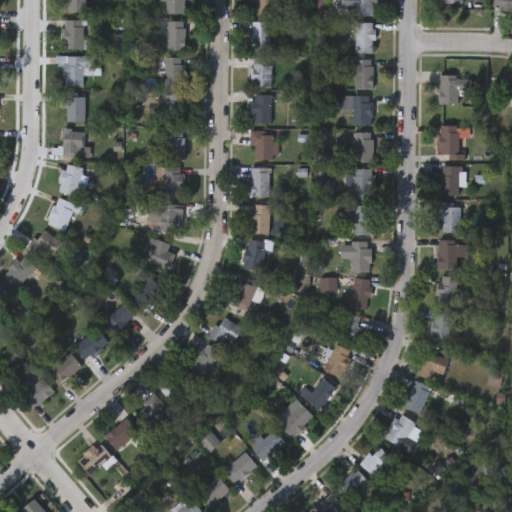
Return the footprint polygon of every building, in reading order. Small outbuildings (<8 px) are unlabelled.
[(66,10),(66,0),(84,0),(84,10),(66,10)] [(184,0),(184,12),(163,12),(163,0),(184,0)] [(251,11),(251,0),(273,0),(273,11),(251,11)] [(352,13),(352,0),(373,0),(373,13),(352,13)] [(511,0),(511,8),(491,5),(491,0),(511,0)] [(83,47),(62,47),(62,18),(83,18),(83,47)] [(184,19),(184,48),(166,48),(166,19),(184,19)] [(269,19),(269,49),(251,49),(251,19),(269,19)] [(373,51),(354,51),(354,20),(373,20),(373,51)] [(82,84),(62,84),(62,64),(56,64),(56,54),(94,54),(94,66),(82,66),(82,84)] [(163,84),(163,55),(182,55),(182,84),(163,84)] [(249,56),(270,56),(270,85),(249,85),(249,56)] [(372,87),(353,87),(353,57),(372,57),(372,87)] [(438,102),(438,73),(470,73),(470,89),(457,89),(457,102),(438,102)] [(511,83),(511,105),(497,101),(502,81),(511,83)] [(61,107),(61,91),(84,91),(83,119),(64,119),(64,107),(61,107)] [(163,122),(163,92),(184,92),(184,122),(163,122)] [(249,93),(270,93),(270,122),(249,122),(249,93)] [(352,94),(370,94),(370,123),(352,123),(352,94)] [(459,124),(459,153),(438,153),(438,124),(459,124)] [(89,144),(89,155),(61,155),(61,127),(82,127),(82,144),(89,144)] [(183,129),(183,158),(165,158),(165,129),(183,129)] [(250,158),(250,129),(271,129),(271,158),(250,158)] [(372,160),(353,160),(353,131),(372,131),(372,160)] [(83,166),(77,194),(57,190),(62,162),(83,166)] [(163,194),(163,165),(182,165),(182,194),(163,194)] [(438,193),(438,165),(459,165),(459,193),(438,193)] [(268,194),(248,194),(248,166),(268,166),(268,194)] [(353,167),(372,167),(372,198),(353,198),(353,167)] [(74,202),(65,229),(46,222),(55,195),(74,202)] [(181,202),(181,230),(160,230),(160,201),(181,202)] [(437,201),(460,201),(460,230),(437,230),(437,201)] [(268,231),(249,231),(249,203),(268,203),(268,231)] [(353,232),(353,204),(372,204),(372,232),(353,232)] [(29,242),(41,226),(60,240),(48,256),(29,242)] [(166,249),(173,251),(169,269),(145,263),(152,237),(168,241),(166,249)] [(261,269),(241,266),(246,237),(265,240),(261,269)] [(437,267),(437,238),(455,238),(455,267),(437,267)] [(369,268),(350,268),(350,240),(369,240),(369,268)] [(1,273),(21,253),(35,265),(15,286),(1,273)] [(258,280),(246,309),(224,300),(236,272),(258,280)] [(160,284),(143,307),(129,297),(147,274),(160,284)] [(436,304),(436,274),(456,274),(456,304),(436,304)] [(367,309),(349,307),(352,275),(370,277),(367,309)] [(0,299),(0,283),(8,292),(0,299)] [(133,313),(115,331),(103,319),(121,302),(133,313)] [(447,344),(426,340),(433,309),(454,313),(447,344)] [(361,317),(354,340),(336,335),(344,311),(361,317)] [(220,343),(207,335),(219,314),(241,326),(233,340),(224,335),(220,343)] [(73,347),(94,326),(107,338),(86,359),(73,347)] [(201,375),(185,363),(204,340),(219,352),(201,375)] [(351,349),(339,375),(322,368),(334,341),(351,349)] [(433,369),(430,378),(415,373),(423,349),(447,357),(443,372),(433,369)] [(45,359),(52,355),(56,361),(69,351),(80,366),(61,380),(45,359)] [(172,403),(159,389),(179,369),(193,382),(172,403)] [(35,406),(22,392),(40,376),(53,390),(35,406)] [(304,398),(321,376),(335,386),(318,408),(304,398)] [(430,386),(418,412),(401,404),(413,378),(430,386)] [(142,425),(133,407),(155,396),(164,414),(142,425)] [(292,436),(278,423),(300,402),(313,415),(292,436)] [(399,446),(382,435),(398,411),(415,422),(399,446)] [(137,430),(114,449),(103,434),(126,416),(137,430)] [(284,442),(262,460),(250,446),(273,428),(284,442)] [(394,457),(378,477),(359,462),(374,442),(394,457)] [(79,452),(104,444),(109,460),(84,468),(79,452)] [(256,464),(234,483),(222,469),(243,450),(256,464)] [(367,479),(348,499),(335,486),(354,467),(367,479)] [(196,491),(216,473),(229,488),(209,505),(196,491)] [(333,511),(309,511),(308,510),(328,490),(341,504),(333,511)] [(44,511),(15,511),(31,496),(44,511)] [(200,511),(168,511),(167,510),(179,502),(181,505),(192,498),(200,511)]
